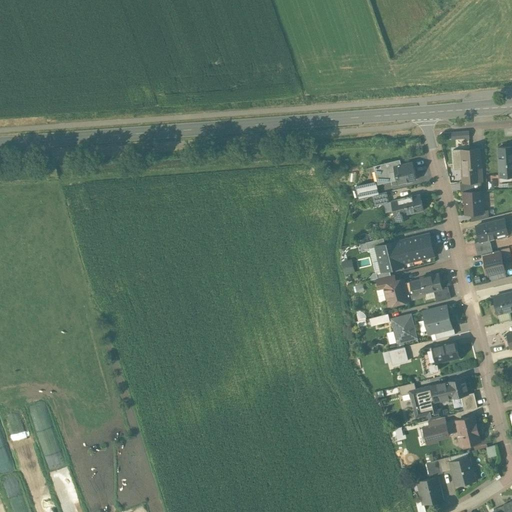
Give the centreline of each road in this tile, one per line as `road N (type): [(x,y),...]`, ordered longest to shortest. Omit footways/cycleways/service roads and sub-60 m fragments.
road 1 (secondary): [(423,112),(0,143)]
road 2 (residential): [(511,466),(423,112)]
